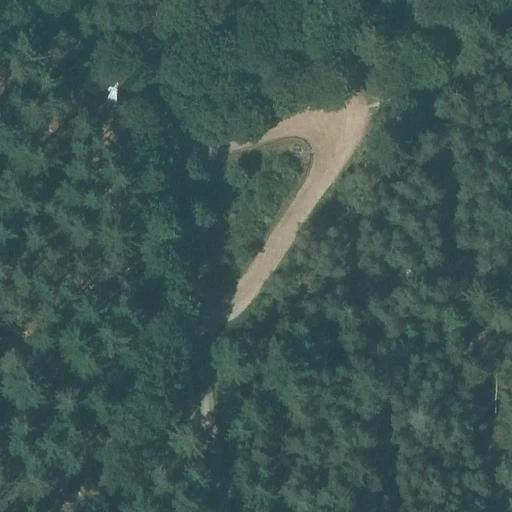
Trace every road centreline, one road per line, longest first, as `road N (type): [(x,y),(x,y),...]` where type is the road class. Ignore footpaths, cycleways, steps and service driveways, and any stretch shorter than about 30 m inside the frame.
road 1 (track): [(196,347),(167,157)]
road 2 (track): [(115,511),(176,360),(196,347)]
road 3 (track): [(223,511),(196,347)]
road 4 (track): [(167,157),(139,0)]
